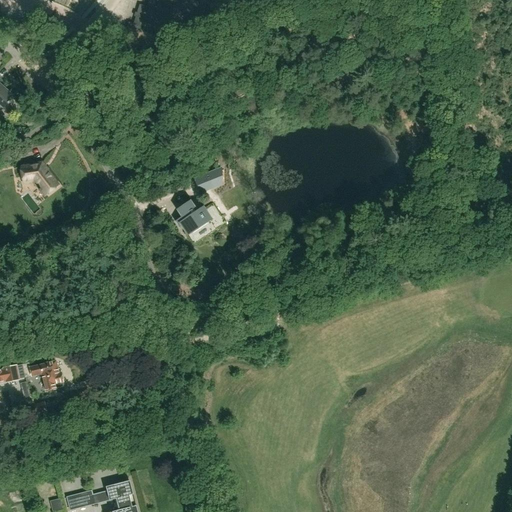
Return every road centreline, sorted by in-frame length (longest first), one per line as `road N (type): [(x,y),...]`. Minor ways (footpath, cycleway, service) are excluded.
road 1 (unclassified): [(192,428),(140,237),(117,184),(37,77)]
road 2 (track): [(166,332),(316,287),(350,268),(511,226)]
road 3 (track): [(477,237),(469,111),(444,0)]
road 4 (unclassified): [(0,485),(192,428)]
